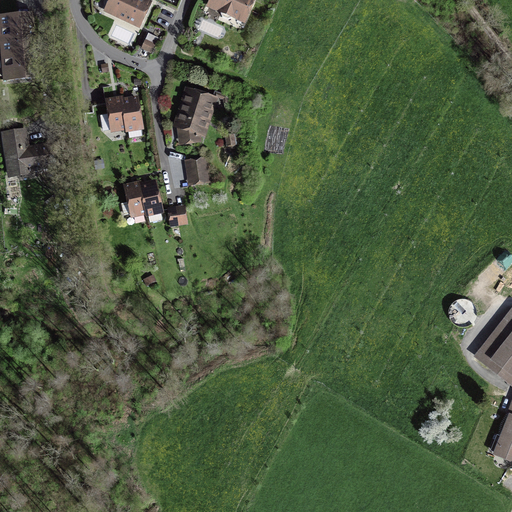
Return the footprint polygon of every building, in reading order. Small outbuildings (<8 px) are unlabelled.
[(0,0),(0,15),(1,28),(5,28),(5,36),(2,37),(4,60),(7,60),(8,68),(5,68),(6,80),(36,78),(30,14),(36,13),(35,0),(0,0)] [(119,16),(139,25),(149,3),(141,0),(111,0),(109,6),(121,12),(119,16)] [(212,0),(210,6),(222,11),(221,14),(222,17),(228,20),(231,18),(232,16),(243,20),(252,0),(212,0)] [(155,44),(146,40),(142,48),(151,53),(155,44)] [(176,126),(179,127),(182,143),(199,141),(197,132),(203,134),(214,100),(188,91),(176,126)] [(137,99),(122,102),(127,127),(127,129),(128,129),(129,138),(140,136),(142,134),(140,127),(141,127),(137,99)] [(105,131),(127,127),(122,102),(122,100),(107,102),(110,114),(102,115),(103,120),(101,122),(103,129),(105,131)] [(22,131),(4,134),(10,172),(54,166),(50,145),(27,149),(26,145),(27,145),(26,142),(24,142),(22,131)] [(237,145),(235,134),(229,132),(224,136),(226,146),(232,149),(237,145)] [(205,160),(188,162),(191,183),(208,181),(205,160)] [(155,183),(140,186),(146,212),(147,214),(148,214),(150,222),(160,220),(162,218),(160,211),(161,210),(155,183)] [(132,215),(146,212),(140,186),(140,184),(126,188),(129,202),(121,204),(124,213),(126,215),(132,214),(132,215)] [(184,208),(177,209),(179,224),(186,223),(184,208)] [(177,209),(169,210),(171,225),(179,224),(177,209)] [(76,251),(65,253),(68,268),(79,266),(76,251)] [(511,257),(505,251),(478,276),(486,284),(511,259),(511,257)] [(451,305),(448,315),(454,324),(464,327),(473,322),(476,311),(471,302),(460,299),(451,305)] [(511,311),(481,350),(511,373),(511,311)] [(511,408),(509,415),(511,415),(496,454),(511,460),(511,408)]
